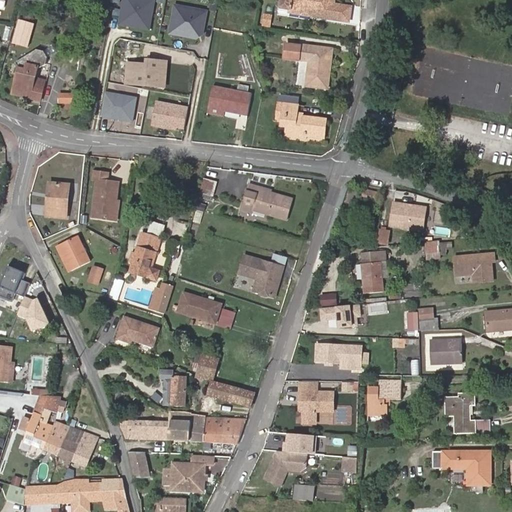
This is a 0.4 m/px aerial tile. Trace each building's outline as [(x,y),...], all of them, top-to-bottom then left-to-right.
[(150,29),(155,0),(123,0),(119,24),(150,29)] [(290,9),(291,0),(282,0),(281,7),(290,9)] [(311,12),(310,16),(348,22),(350,8),(334,5),(334,0),(291,0),(290,9),(311,12)] [(202,32),(206,9),(175,3),(172,23),(184,25),(182,33),(198,36),(199,32),(202,32)] [(26,46),(34,15),(22,12),(14,43),(26,46)] [(326,70),(329,48),(301,44),(301,46),(286,43),(284,57),(309,62),(306,85),(327,89),(330,71),(326,70)] [(13,94),(40,100),(45,80),(26,76),(31,73),(36,74),(38,68),(39,68),(46,65),(48,58),(44,52),(37,50),(16,62),(19,67),(18,74),(13,94)] [(129,63),(127,83),(146,85),(147,80),(165,82),(167,63),(148,61),(147,64),(129,63)] [(211,107),(225,110),(247,113),(250,94),(247,93),(248,85),(237,84),(235,91),(215,87),(211,107)] [(138,96),(107,90),(102,114),(133,120),(138,96)] [(75,94),(59,95),(59,103),(76,102),(75,94)] [(284,103),(299,105),(300,97),(280,95),(277,116),(282,116),(284,103)] [(185,127),(188,107),(157,101),(153,124),(177,128),(178,126),(185,127)] [(322,126),(323,119),(304,117),(303,120),(297,119),(299,105),(284,103),(282,116),(288,117),(287,127),(286,135),(306,138),(306,136),(324,138),(325,127),(322,126)] [(224,116),(225,110),(211,107),(210,113),(224,116)] [(114,202),(117,202),(118,184),(106,182),(107,174),(94,173),(93,181),(96,181),(93,218),(112,220),(114,202)] [(213,196),(217,181),(205,179),(201,193),(213,196)] [(254,204),(252,209),(286,219),(293,199),(259,189),(260,186),(250,183),(245,201),(254,204)] [(69,187),(52,185),(50,201),(47,200),(45,217),(66,219),(69,187)] [(424,228),(427,207),(393,203),(390,226),(421,231),(424,228)] [(150,232),(164,235),(167,224),(153,221),(150,232)] [(387,244),(389,232),(379,231),(378,243),(387,244)] [(129,272),(149,279),(152,270),(162,238),(141,232),(129,272)] [(165,252),(176,257),(183,243),(172,237),(165,252)] [(76,238),(59,246),(70,271),(88,263),(76,238)] [(426,260),(441,259),(439,242),(426,243),(426,260)] [(59,246),(57,247),(68,272),(70,271),(59,246)] [(388,270),(386,251),(379,252),(381,271),(388,270)] [(379,252),(362,254),(366,294),(383,292),(382,278),(389,278),(388,270),(381,271),(379,252)] [(491,282),(489,269),(492,269),(492,262),(495,262),(494,253),(454,257),(456,276),(474,274),(474,283),(491,282)] [(245,254),(241,267),(280,278),(284,267),(245,254)] [(26,295),(31,281),(22,277),(24,271),(9,264),(5,275),(3,274),(0,280),(0,294),(13,299),(16,291),(26,295)] [(280,278),(241,267),(239,272),(257,278),(252,290),(259,292),(260,295),(265,297),(267,295),(274,297),(280,278)] [(90,282),(98,285),(104,272),(96,269),(90,282)] [(156,281),(160,272),(152,270),(149,279),(156,281)] [(154,309),(164,312),(169,292),(159,290),(154,309)] [(184,294),(179,312),(215,324),(221,305),(184,294)] [(332,304),(331,295),(317,297),(317,305),(332,304)] [(361,316),(360,305),(320,308),(322,321),(339,319),(340,327),(357,326),(356,317),(361,316)] [(408,309),(409,327),(419,326),(418,320),(418,309),(408,309)] [(432,320),(432,309),(418,309),(418,320),(432,320)] [(511,330),(511,311),(485,313),(486,332),(511,330)] [(154,348),(161,328),(125,315),(117,338),(132,343),(133,341),(154,348)] [(51,330),(53,341),(61,339),(59,329),(51,330)] [(403,347),(403,373),(419,373),(419,338),(394,337),(394,347),(403,347)] [(431,364),(462,363),(462,340),(431,341),(431,364)] [(360,346),(352,345),(317,344),(316,361),(341,362),(341,368),(360,369),(360,346)] [(0,379),(8,380),(10,363),(11,349),(0,348),(0,379)] [(203,355),(196,377),(212,379),(218,359),(203,355)] [(163,406),(186,407),(187,377),(174,376),(174,371),(161,370),(160,379),(164,380),(163,406)] [(318,391),(318,381),(299,380),(299,391),(318,391)] [(208,396),(251,407),(252,402),(256,393),(212,381),(208,396)] [(385,399),(388,399),(401,400),(401,381),(379,381),(379,387),(369,387),(368,416),(387,416),(387,404),(385,404),(385,399)] [(318,391),(299,391),(299,410),(302,410),(302,423),(315,423),(315,410),(332,411),(333,392),(318,391)] [(489,420),(471,421),(471,406),(475,406),(475,393),(459,394),(459,397),(445,397),(446,434),(489,433),(489,420)] [(24,441),(43,449),(55,420),(61,397),(52,396),(41,395),(32,420),(24,417),(20,429),(28,431),(24,441)] [(191,422),(170,421),(169,441),(204,442),(206,418),(206,417),(191,415),(191,422)] [(246,420),(206,418),(204,442),(237,443),(239,438),(243,428),(246,420)] [(55,420),(43,449),(58,455),(70,426),(55,420)] [(169,441),(170,421),(129,420),(128,439),(169,441)] [(70,426),(58,455),(72,461),(84,432),(70,426)] [(84,432),(72,461),(86,466),(98,438),(84,432)] [(316,436),(290,434),(288,445),(285,445),(285,452),(307,454),(315,455),(316,436)] [(357,448),(348,447),(347,457),(356,458),(357,448)] [(127,452),(133,479),(148,479),(150,479),(148,467),(145,453),(127,452)] [(285,452),(278,452),(264,478),(280,486),(288,470),(301,472),(306,468),(307,454),(285,452)] [(491,485),(491,452),(434,452),(434,469),(468,469),(468,486),(491,485)] [(173,484),(172,489),(205,491),(205,480),(206,475),(206,465),(212,466),(212,456),(204,456),(190,455),(190,464),(174,463),(173,467),(173,484)] [(357,459),(345,458),(344,472),(357,474),(357,459)] [(173,484),(173,467),(165,467),(165,484),(173,484)] [(14,475),(13,483),(22,485),(23,477),(14,475)] [(58,486),(59,502),(103,499),(125,498),(122,480),(103,480),(103,483),(88,483),(88,481),(73,481),(58,486)] [(24,488),(12,484),(8,497),(20,501),(24,488)] [(27,489),(25,503),(59,502),(58,486),(58,484),(45,486),(27,489)] [(293,499),(305,500),(312,501),(314,487),(295,485),(293,499)] [(129,511),(125,498),(103,499),(105,511),(119,510),(120,511),(129,511)] [(184,511),(185,498),(163,498),(158,498),(158,511),(184,511)] [(88,511),(88,500),(76,501),(76,511),(88,511)]
